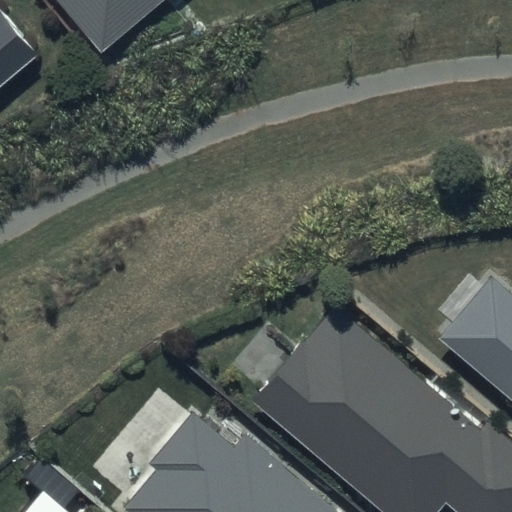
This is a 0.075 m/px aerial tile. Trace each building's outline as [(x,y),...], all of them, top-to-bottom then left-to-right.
[(52,0),(97,55),(164,0),(52,0)] [(0,86),(33,58),(0,18),(0,86)] [(511,293),(491,276),(439,338),(511,399),(511,293)] [(479,429),(331,308),(254,402),(389,511),(432,511),(443,499),(459,511),(511,511),(511,442),(486,421),(479,429)] [(341,511),(246,432),(233,448),(195,416),(119,506),(126,511),(341,511)]
